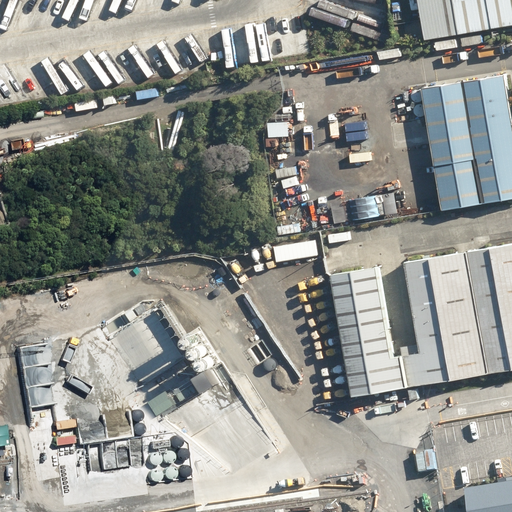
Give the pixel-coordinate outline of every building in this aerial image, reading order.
[(511,0),(426,0),(433,41),(511,27),(511,0)] [(430,85),(450,208),(511,198),(511,75),(511,71),(430,85)] [(293,121),(272,122),(273,137),(293,136),(293,121)] [(411,135),(412,144),(421,143),(431,142),(430,133),(411,135)] [(412,152),(422,151),(421,143),(412,144),(412,152)] [(397,191),(337,203),(341,222),(401,210),(397,191)] [(272,267),(281,265),(278,244),(253,248),(259,288),(275,286),(272,267)] [(339,273),(359,394),(511,369),(511,244),(434,257),(433,255),(427,256),(427,258),(413,261),(427,343),(406,347),(408,355),(400,356),(386,266),(339,273)] [(27,305),(28,313),(39,311),(38,303),(27,305)] [(353,393),(343,353),(318,359),(323,379),(340,375),(345,395),(353,393)] [(190,380),(149,384),(153,431),(194,427),(190,380)] [(443,403),(430,406),(435,436),(448,433),(443,403)] [(270,420),(269,409),(233,413),(235,424),(270,420)] [(477,491),(480,511),(511,511),(511,480),(503,482),(504,487),(477,491)]
